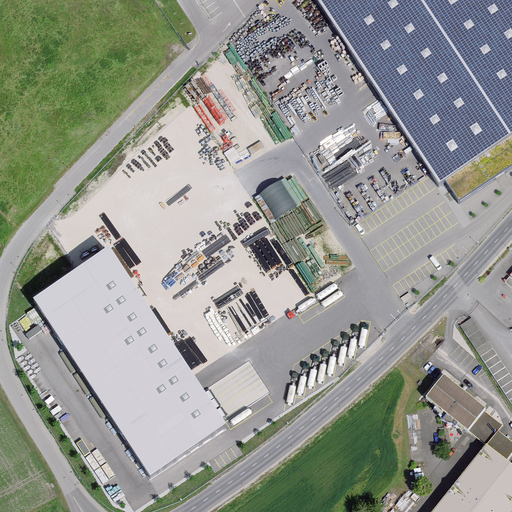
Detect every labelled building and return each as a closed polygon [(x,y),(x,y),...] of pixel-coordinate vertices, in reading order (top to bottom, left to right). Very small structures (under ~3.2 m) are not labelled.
[(511,148),(511,0),(318,0),(445,192),(511,148)] [(189,367),(353,266),(293,172),(249,200),(212,144),(91,223),(189,367)] [(107,247),(33,297),(153,474),(227,423),(189,367),(107,247)] [(484,409),(441,376),(425,397),(507,459),(511,452),(511,444),(496,432),(502,425),(483,411),(484,409)] [(511,511),(511,466),(486,445),(431,511),(511,511)]
